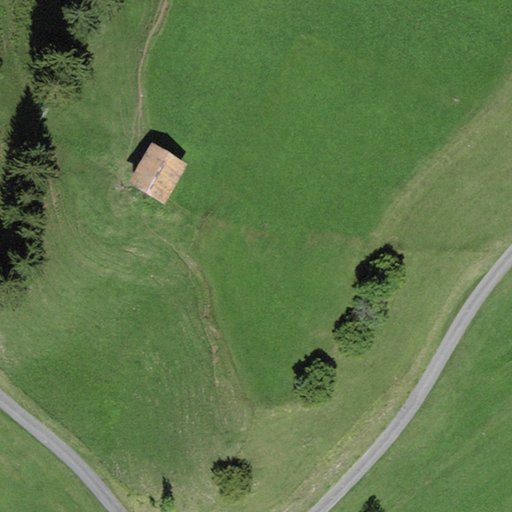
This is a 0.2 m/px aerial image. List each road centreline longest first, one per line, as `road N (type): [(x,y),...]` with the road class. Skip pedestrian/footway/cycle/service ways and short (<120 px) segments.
road 1 (unclassified): [(511,255),(394,430),(318,511)]
road 2 (unclassified): [(118,511),(0,399)]
